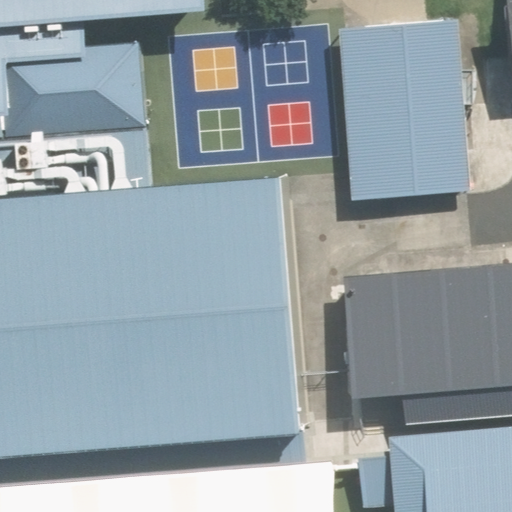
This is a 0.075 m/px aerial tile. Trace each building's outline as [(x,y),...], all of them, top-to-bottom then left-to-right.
[(0,0),(0,25),(86,19),(208,8),(206,0),(0,0)] [(88,44),(86,19),(0,25),(0,114),(149,102),(143,39),(88,44)] [(456,20),(340,31),(356,200),(472,189),(456,20)] [(0,199),(156,186),(149,102),(0,114),(0,199)] [(0,199),(0,456),(302,431),(280,176),(156,186),(0,199)] [(511,271),(347,286),(359,429),(511,415),(511,271)] [(511,511),(511,415),(388,427),(395,511),(511,511)]
